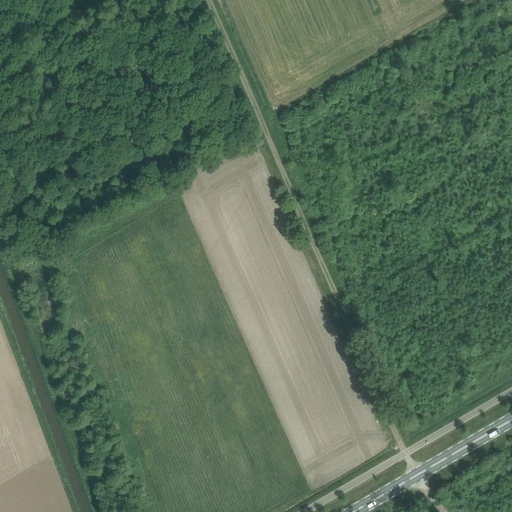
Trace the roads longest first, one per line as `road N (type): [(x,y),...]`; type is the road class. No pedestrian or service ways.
road 1 (track): [(405,452),(208,0)]
road 2 (primary): [(353,511),(511,419)]
